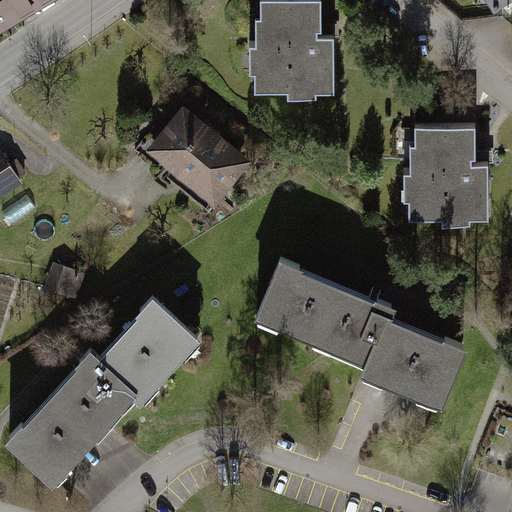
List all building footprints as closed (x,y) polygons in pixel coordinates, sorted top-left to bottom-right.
[(0,0),(0,23),(41,0),(0,0)] [(262,0),(262,88),(344,88),(344,29),(329,29),(329,0),(262,0)] [(480,0),(486,8),(498,0),(480,0)] [(141,157),(212,215),(250,169),(179,111),(141,157)] [(413,214),(495,213),(494,156),(481,156),(481,122),(412,122),(413,214)] [(1,149),(0,149),(0,199),(24,184),(1,149)] [(57,258),(47,285),(76,295),(86,268),(57,258)] [(395,312),(282,265),(255,329),(362,372),(357,382),(439,416),(465,354),(390,324),(395,312)] [(95,341),(9,434),(57,479),(140,390),(148,397),(205,336),(158,292),(105,349),(95,341)]
